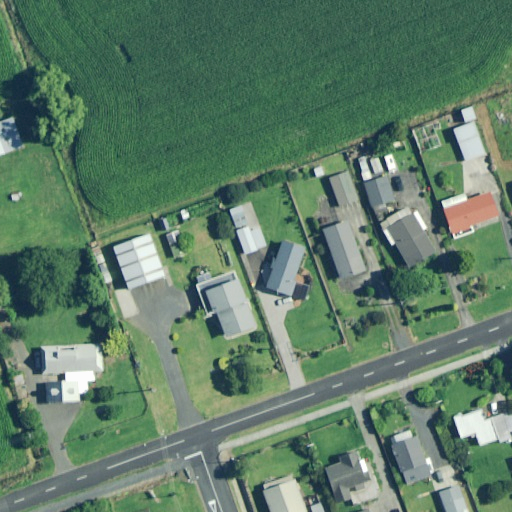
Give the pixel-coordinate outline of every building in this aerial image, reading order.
[(474,118),(469,106),(458,111),(462,122),(474,118)] [(0,154),(21,147),(11,117),(0,121),(0,154)] [(484,154),(471,121),(451,129),(463,161),(484,154)] [(439,129),(437,122),(410,131),(419,153),(439,146),(433,131),(439,129)] [(378,154),(366,158),(372,176),(384,172),(378,154)] [(321,165),(309,169),(312,179),(324,175),(321,165)] [(357,200),(346,172),(325,179),(335,207),(357,200)] [(373,215),(386,210),(384,204),(394,200),(386,176),(362,184),(373,215)] [(497,216),(488,193),(466,201),(463,193),(438,203),(449,234),(497,216)] [(246,223),(239,205),(227,211),(234,228),(246,223)] [(416,212),(411,214),(408,208),(376,225),(389,248),(394,245),(407,268),(435,252),(422,230),(425,228),(416,212)] [(169,218),(159,218),(158,229),(169,229),(169,218)] [(364,270),(346,221),(320,230),(338,280),(364,270)] [(249,231),(247,227),(234,231),(243,255),(265,246),(258,228),(249,231)] [(164,276),(148,234),(113,247),(129,290),(164,276)] [(303,247),(278,239),(263,288),(288,296),(303,247)] [(255,326),(233,271),(197,286),(208,316),(214,314),(224,338),(255,326)] [(101,371),(101,346),(38,347),(38,358),(42,358),(43,402),(78,402),(78,393),(86,393),(86,381),(93,381),(93,372),(101,371)] [(483,420),(480,409),(450,418),(457,439),(474,434),(478,446),(497,440),(498,443),(510,439),(508,432),(511,430),(511,413),(511,412),(483,420)] [(423,459),(415,437),(390,446),(405,485),(430,476),(426,465),(430,463),(428,458),(423,459)] [(370,481),(359,452),(336,460),(337,463),(322,468),(335,504),(350,499),(347,489),(370,481)] [(308,511),(295,478),(262,491),(270,511),(308,511)] [(467,511),(457,485),(436,493),(442,511),(467,511)] [(325,511),(322,502),(311,506),(312,511),(325,511)]
